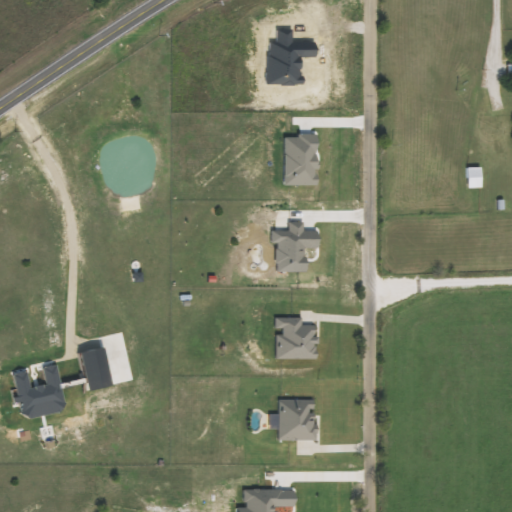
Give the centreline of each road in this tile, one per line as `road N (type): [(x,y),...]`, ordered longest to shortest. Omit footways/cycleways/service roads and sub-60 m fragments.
road 1 (residential): [(374,0),(374,511)]
road 2 (secondary): [(0,109),(162,0)]
